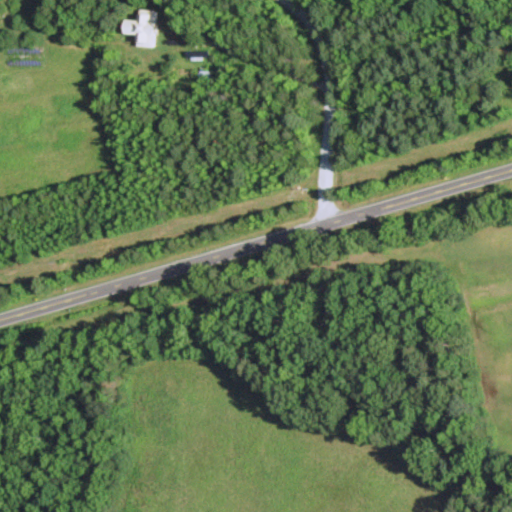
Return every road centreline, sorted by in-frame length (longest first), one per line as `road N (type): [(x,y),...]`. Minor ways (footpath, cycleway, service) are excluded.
road 1 (residential): [(0,317),(511,168)]
road 2 (residential): [(326,223),(330,81),(304,15),(282,0)]
